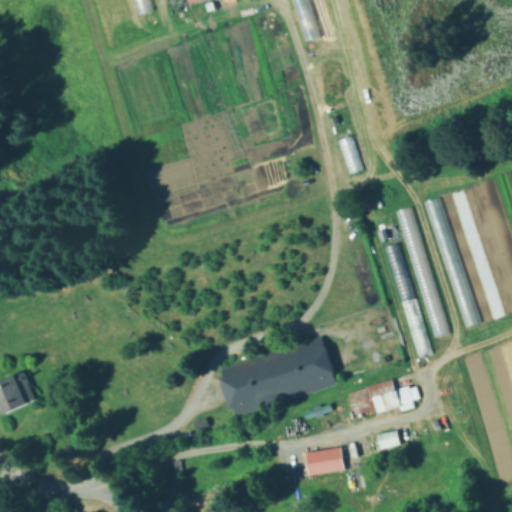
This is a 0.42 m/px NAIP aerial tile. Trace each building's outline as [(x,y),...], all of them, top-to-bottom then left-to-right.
[(335,140),(347,176),(362,171),(350,135),(335,140)] [(446,335),(411,207),(395,211),(430,340),(446,335)] [(412,300),(398,244),(384,247),(397,303),(412,300)] [(338,383),(236,416),(232,405),(227,406),(218,380),(223,378),(220,368),(322,335),(338,383)] [(35,401),(0,416),(0,379),(22,370),(35,401)] [(400,375),(404,387),(413,384),(418,399),(376,413),(374,407),(353,413),(346,392),(400,375)] [(211,427),(197,433),(192,421),(206,415),(211,427)] [(403,445),(380,450),(377,434),(399,429),(403,445)]
